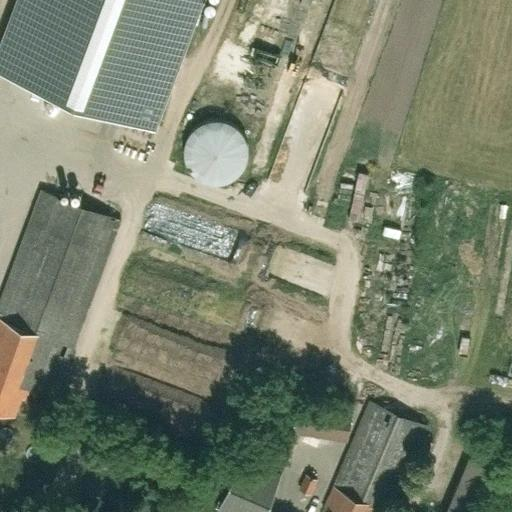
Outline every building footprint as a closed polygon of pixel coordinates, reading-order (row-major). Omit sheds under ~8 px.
[(152,125),(198,0),(21,0),(0,58),(0,68),(48,86),(45,93),(65,101),(67,93),(152,125)] [(254,58),(251,67),(267,73),(270,64),(254,58)] [(253,72),(247,91),(291,106),(297,86),(253,72)] [(249,142),(248,136),(245,130),(241,124),(236,120),(231,117),(225,114),(218,113),(212,113),(205,115),(196,119),(191,123),(187,128),(184,134),(182,140),(182,147),(182,153),(184,160),(187,166),(191,171),(196,175),(202,178),(208,180),(215,181),(221,180),(228,179),(233,176),(239,172),(243,167),(246,161),(249,155),(249,149),(249,142)] [(55,395),(121,218),(42,189),(0,302),(0,407),(15,413),(21,396),(26,398),(31,386),(55,395)] [(200,218),(189,244),(202,249),(212,223),(200,218)] [(277,273),(281,255),(235,245),(231,264),(277,273)] [(391,356),(396,316),(388,315),(382,355),(391,356)] [(115,347),(157,348),(158,327),(116,326),(115,347)] [(291,430),(300,432),(337,438),(339,426),(350,428),(355,401),(298,392),(293,423),(291,430)] [(389,511),(427,425),(371,401),(324,510),(329,511),(328,511),(372,511),(376,505),(389,511)] [(477,511),(500,456),(473,445),(444,511),(477,511)] [(226,511),(264,511),(281,474),(240,457),(218,508),(226,511)] [(311,493),(317,478),(307,474),(300,488),(311,493)]
